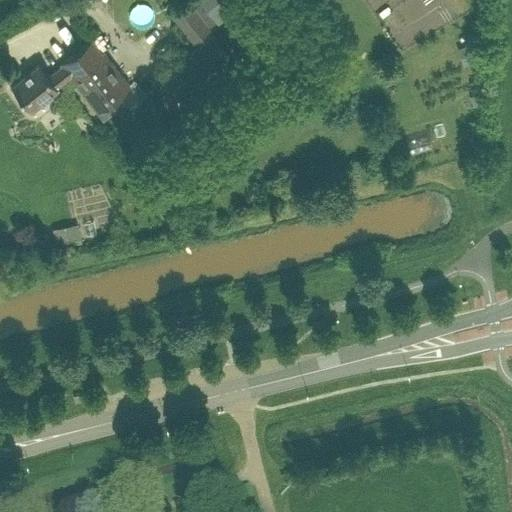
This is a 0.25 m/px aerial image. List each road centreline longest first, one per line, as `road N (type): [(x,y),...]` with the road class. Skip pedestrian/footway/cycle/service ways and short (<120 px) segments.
road 1 (secondary): [(0,451),(375,354)]
road 2 (secondary): [(511,306),(375,354)]
road 3 (secondary): [(375,354),(511,337)]
